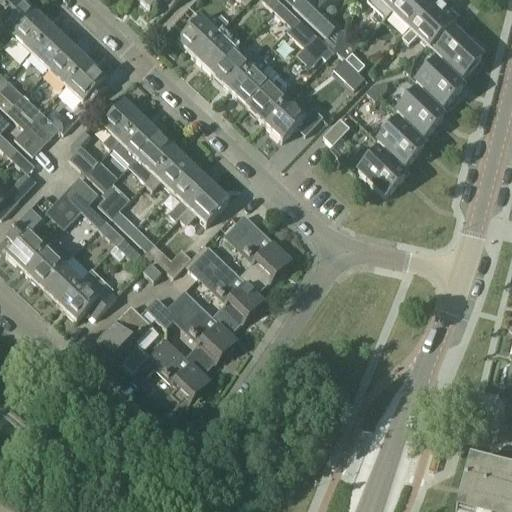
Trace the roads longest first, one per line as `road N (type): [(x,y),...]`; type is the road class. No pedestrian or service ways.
road 1 (residential): [(340,252),(134,56)]
road 2 (residential): [(179,460),(211,451),(340,252)]
road 3 (tertiary): [(373,511),(436,333),(463,283)]
road 4 (residential): [(179,460),(146,447),(0,307)]
road 5 (unknown): [(0,233),(50,177),(75,128),(134,56)]
road 6 (tertiary): [(463,283),(511,87)]
road 7 (residential): [(463,283),(340,252)]
